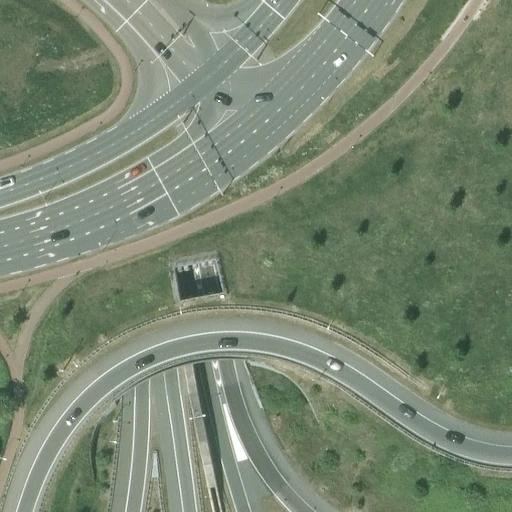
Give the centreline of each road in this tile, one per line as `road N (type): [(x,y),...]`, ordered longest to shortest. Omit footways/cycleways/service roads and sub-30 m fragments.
road 1 (trunk): [(511,454),(443,437),(312,352),(262,338),(204,338),(154,352),(96,387),(55,435),(24,511)]
road 2 (motorway): [(247,511),(136,0)]
road 3 (motorway): [(92,0),(199,511)]
road 4 (trunk): [(306,511),(244,428),(169,141)]
road 5 (trunk): [(244,511),(204,363),(169,141)]
road 6 (trunk): [(137,222),(169,368),(188,511)]
road 7 (trunk): [(137,222),(144,381),(134,511)]
road 8 (primary): [(0,247),(143,191),(250,117)]
road 9 (trunk): [(91,0),(137,222)]
road 10 (primary): [(196,88),(113,144),(0,193)]
road 11 (primary): [(250,117),(355,0)]
road 12 (trunk): [(169,141),(140,0)]
